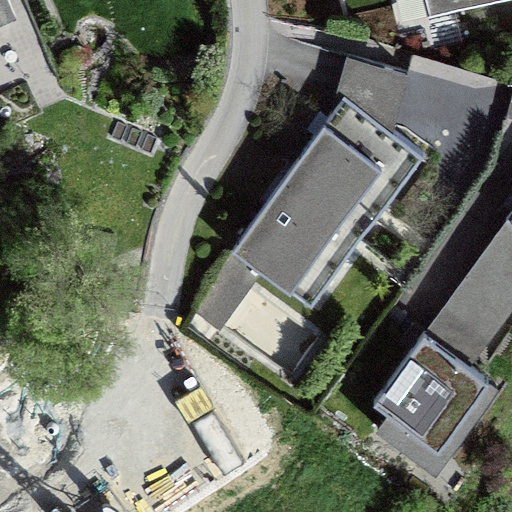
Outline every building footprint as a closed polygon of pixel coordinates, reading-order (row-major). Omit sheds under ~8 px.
[(0,0),(0,132),(39,116),(26,87),(55,75),(22,0),(0,0)] [(495,0),(423,0),(428,17),(495,0)] [(422,146),(343,91),(250,224),(328,279),(422,146)] [(511,225),(508,222),(425,339),(467,369),(511,305),(511,225)] [(368,418),(443,472),(500,392),(467,369),(425,339),(406,365),(368,418)]
